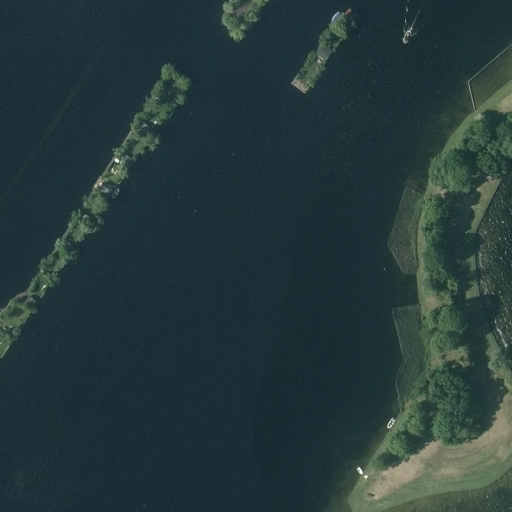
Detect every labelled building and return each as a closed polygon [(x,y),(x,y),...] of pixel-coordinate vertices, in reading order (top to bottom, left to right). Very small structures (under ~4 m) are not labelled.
[(320,46),(315,54),(325,61),(330,53),(320,46)] [(142,125),(137,132),(144,136),(148,129),(142,125)] [(122,156),(118,162),(126,167),(130,161),(122,156)] [(85,214),(82,219),(88,222),(91,217),(85,214)] [(67,242),(64,248),(69,251),(73,246),(67,242)] [(29,296),(24,303),(30,308),(35,301),(29,296)]
